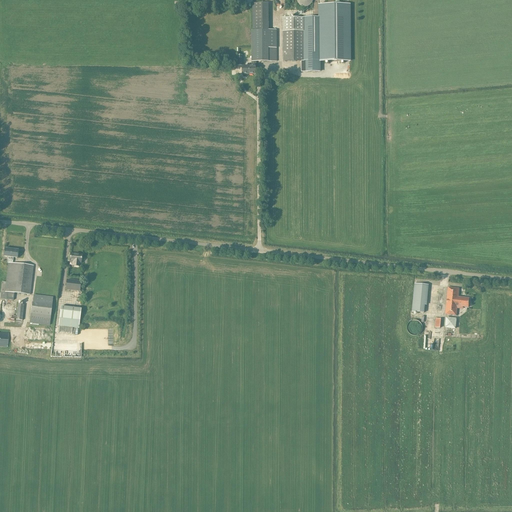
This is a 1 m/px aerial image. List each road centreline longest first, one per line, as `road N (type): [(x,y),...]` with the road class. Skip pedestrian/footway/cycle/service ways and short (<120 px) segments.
road 1 (unclassified): [(511,278),(0,221)]
road 2 (unknown): [(261,250),(258,74),(271,64),(313,76)]
